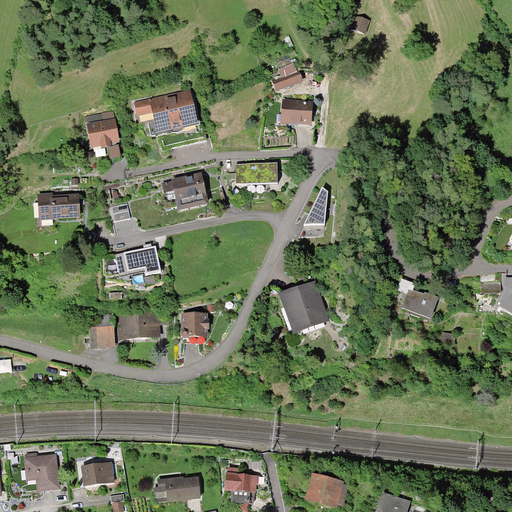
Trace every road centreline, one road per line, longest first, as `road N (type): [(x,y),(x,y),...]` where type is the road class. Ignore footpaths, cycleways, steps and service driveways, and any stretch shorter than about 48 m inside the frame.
road 1 (residential): [(317,154),(251,303),(223,351),(199,370),(154,375),(0,341)]
road 2 (residential): [(511,202),(496,207),(471,270),(433,274),(407,267),(388,245),(371,175),(358,162),(317,154)]
road 3 (residential): [(114,175),(208,155),(317,154)]
